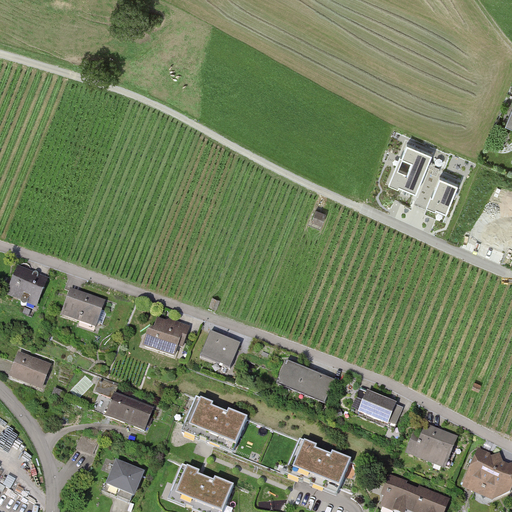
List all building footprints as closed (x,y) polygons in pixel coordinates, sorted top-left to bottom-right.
[(390,182),(417,193),(433,154),(407,143),(401,158),(411,162),(407,171),(397,167),(390,182)] [(429,204),(447,211),(458,185),(440,177),(429,204)] [(328,215),(317,211),(313,222),(324,225),(328,215)] [(49,281),(20,270),(10,296),(38,307),(49,281)] [(106,303),(72,292),(63,320),(97,331),(106,303)] [(219,311),(222,303),(214,300),(211,308),(219,311)] [(154,321),(144,349),(181,361),(190,333),(154,321)] [(241,346),(213,336),(203,362),(231,372),(241,346)] [(54,368),(20,355),(11,379),(45,392),(54,368)] [(334,381),(288,364),(280,385),(326,402),(334,381)] [(484,387),(476,384),(473,390),(481,393),(484,387)] [(396,404),(370,393),(361,413),(387,424),(396,404)] [(153,408),(114,395),(106,418),(145,432),(153,408)] [(248,417),(200,398),(189,426),(236,445),(248,417)] [(419,424),(407,457),(446,472),(458,439),(419,424)] [(83,435),(78,452),(95,458),(101,441),(83,435)] [(351,460),(303,441),(292,469),(340,488),(351,460)] [(511,461),(481,450),(465,490),(508,507),(511,496),(511,461)] [(146,474),(117,464),(107,490),(136,501),(146,474)] [(224,511),(235,486),(182,465),(170,495),(211,511),(224,511)] [(448,511),(452,502),(391,478),(379,508),(389,511),(448,511)]
